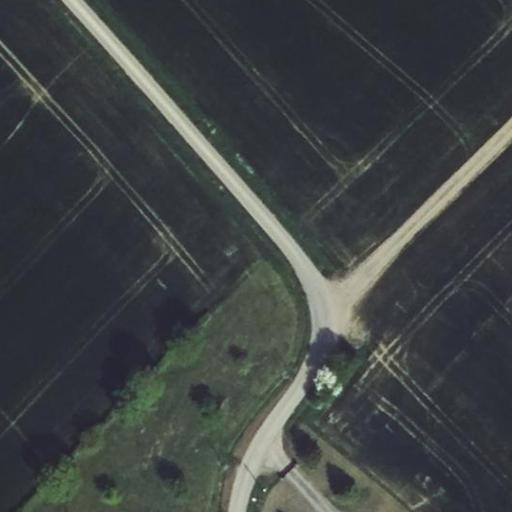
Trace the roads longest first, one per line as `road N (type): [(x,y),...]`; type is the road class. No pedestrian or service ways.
road 1 (unclassified): [(51,0),(324,303),(247,511)]
road 2 (track): [(324,303),(511,125)]
